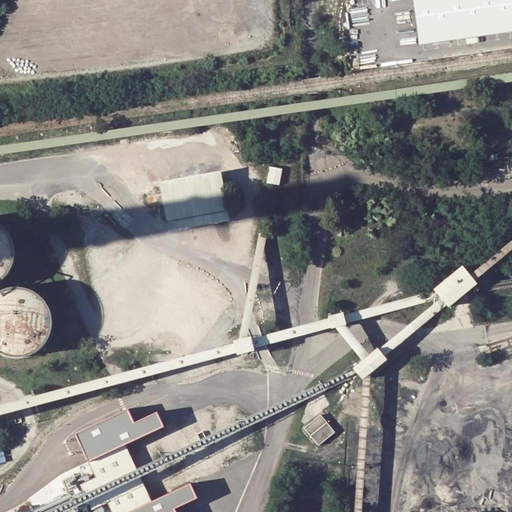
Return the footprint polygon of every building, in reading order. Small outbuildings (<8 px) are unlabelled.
[(511,0),(411,0),(417,42),(511,27),(511,0)] [(270,165),(268,182),(280,184),(283,167),(270,165)] [(167,226),(231,214),(223,175),(160,186),(167,226)] [(0,280),(2,279),(3,278),(7,274),(9,269),(11,264),(12,259),(13,253),(12,248),(11,243),(9,238),(6,233),(3,229),(0,226),(0,280)] [(449,306),(479,284),(464,265),(435,288),(449,306)] [(18,289),(12,289),(7,290),(1,292),(0,292),(0,355),(1,356),(6,358),(11,358),(17,359),(22,358),(27,356),(30,355),(35,353),(39,349),(43,346),(46,341),(48,336),(50,331),(50,326),(50,320),(49,315),(47,310),(45,305),(42,301),(38,297),(33,294),(29,291),(23,290),(18,289)] [(388,353),(397,343),(392,338),(383,348),(388,353)] [(353,363),(360,372),(384,353),(376,344),(353,363)] [(325,415),(318,408),(305,420),(311,427),(325,415)] [(135,409),(80,434),(114,511),(180,511),(177,505),(200,495),(194,481),(153,499),(129,444),(170,426),(163,412),(141,422),(135,409)]
